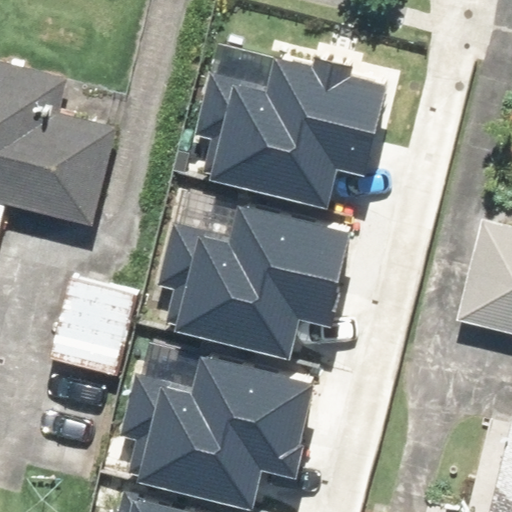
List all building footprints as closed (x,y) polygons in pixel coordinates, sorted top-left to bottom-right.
[(276,65),(239,57),(218,152),(334,177),(343,139),(373,146),(394,53),(284,29),(276,65)] [(104,204),(134,76),(0,45),(0,226),(10,183),(104,204)] [(243,217),(206,209),(185,304),(301,329),(310,291),(340,298),(361,205),(251,181),(243,217)] [(511,511),(511,211),(492,207),(469,310),(511,319),(511,460),(500,511),(441,511),(390,500),(387,511),(511,511)] [(149,287),(72,270),(53,353),(130,371),(149,287)] [(199,369),(162,361),(141,456),(257,482),(266,443),(296,450),(316,357),(207,333),(199,369)] [(140,476),(129,511),(253,511),(255,508),(140,476)]
